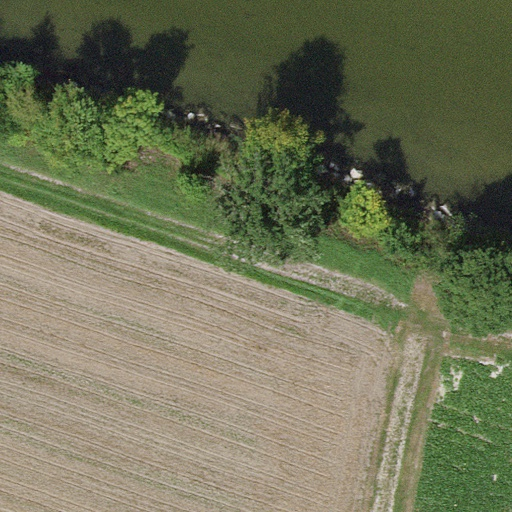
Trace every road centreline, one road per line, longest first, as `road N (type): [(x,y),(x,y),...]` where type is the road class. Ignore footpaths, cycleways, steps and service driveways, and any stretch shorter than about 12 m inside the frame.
road 1 (track): [(511,349),(0,176)]
road 2 (track): [(392,511),(427,321)]
